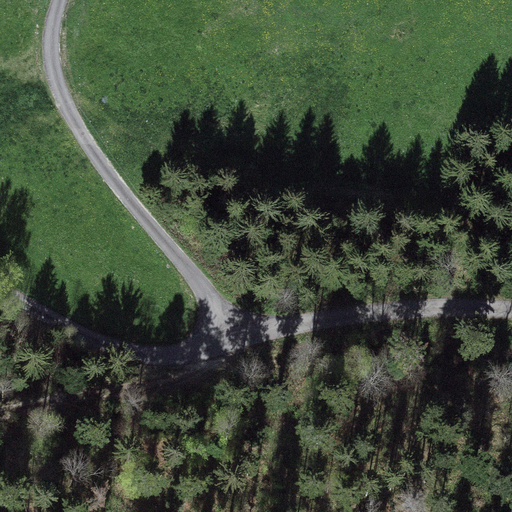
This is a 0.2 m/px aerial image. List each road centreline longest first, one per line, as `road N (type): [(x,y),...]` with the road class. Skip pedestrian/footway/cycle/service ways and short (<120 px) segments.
road 1 (unclassified): [(265,330),(205,293),(86,143),(52,68),(59,0)]
road 2 (unclassified): [(0,290),(127,351),(205,352),(265,330)]
road 3 (unclassified): [(265,330),(378,311),(511,307)]
road 4 (track): [(0,413),(189,378),(205,366),(205,352)]
